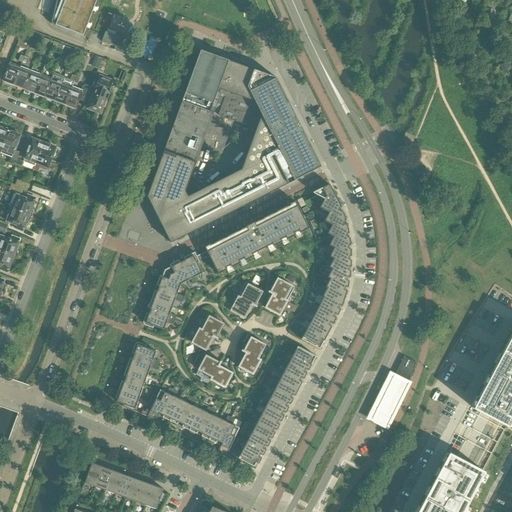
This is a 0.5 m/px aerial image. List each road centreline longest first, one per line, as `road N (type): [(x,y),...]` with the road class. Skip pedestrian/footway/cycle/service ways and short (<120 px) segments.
road 1 (secondary): [(307,511),(383,367),(402,313),(405,233),(389,180),(372,157)]
road 2 (secondary): [(372,157),(392,236),(387,313),(288,511)]
road 3 (residential): [(249,500),(358,288),(359,237),(334,170)]
road 4 (residential): [(94,236),(155,260),(334,170)]
road 5 (residential): [(86,137),(0,367)]
road 6 (residential): [(200,477),(33,400)]
road 7 (secondary): [(371,156),(291,0)]
road 8 (residential): [(33,400),(94,236)]
road 9 (residential): [(94,236),(124,152),(86,137)]
road 10 (residential): [(334,170),(280,61)]
